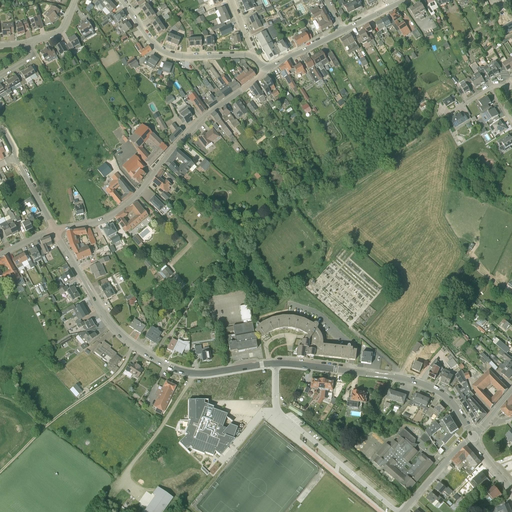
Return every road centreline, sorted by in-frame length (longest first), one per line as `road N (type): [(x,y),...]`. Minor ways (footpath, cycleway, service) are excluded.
road 1 (residential): [(276,363),(189,373),(131,344),(53,228)]
road 2 (tertiary): [(53,228),(103,219),(132,199),(196,123),(264,66)]
road 3 (residential): [(472,436),(448,398),(420,382),(276,363)]
road 4 (residential): [(276,363),(277,408),(397,511)]
road 5 (track): [(194,373),(120,476),(146,499)]
road 6 (tertiary): [(252,56),(160,49),(122,0)]
road 7 (track): [(42,427),(111,379),(133,345)]
